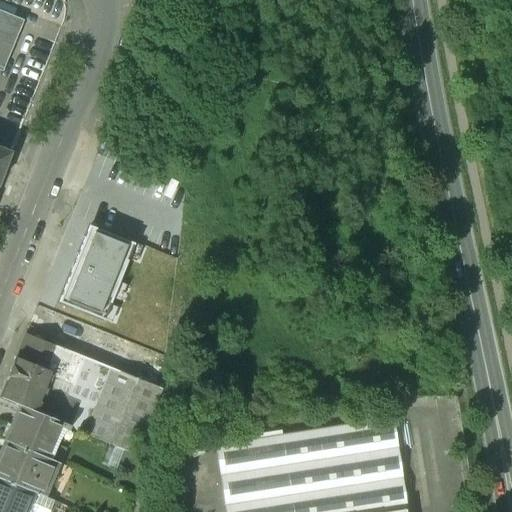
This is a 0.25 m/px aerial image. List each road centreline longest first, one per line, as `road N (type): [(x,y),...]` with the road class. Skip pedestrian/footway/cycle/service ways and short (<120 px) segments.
road 1 (primary): [(511,493),(413,0)]
road 2 (residential): [(0,286),(93,63),(104,29),(101,0)]
